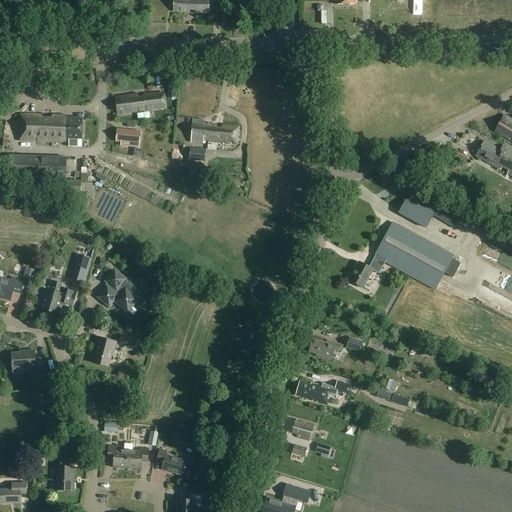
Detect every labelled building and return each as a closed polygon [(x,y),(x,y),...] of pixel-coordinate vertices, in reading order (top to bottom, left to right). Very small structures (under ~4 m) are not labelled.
[(173,0),(173,12),(189,13),(189,11),(194,11),(194,13),(208,14),(208,0),(173,0)] [(165,108),(163,94),(144,95),(144,98),(136,98),(136,94),(126,97),(126,96),(115,98),(117,114),(127,114),(147,111),(165,108)] [(20,115),(19,141),(67,142),(67,140),(69,140),(68,147),(81,148),(81,140),(82,119),(64,118),(64,116),(52,115),(51,119),(44,119),(44,115),(20,115)] [(511,141),(511,124),(511,123),(511,120),(504,116),(503,117),(501,120),(495,133),(511,141)] [(221,130),(215,130),(216,125),(203,124),(204,121),(193,120),(191,143),(203,144),(204,142),(237,144),(239,128),(221,126),(221,130)] [(121,146),(141,148),(142,133),(137,132),(117,130),(116,142),(121,143),(121,146)] [(484,141),(475,156),(500,170),(502,167),(509,171),(507,174),(511,176),(511,150),(503,146),(500,151),(484,141)] [(156,148),(156,157),(165,157),(164,148),(156,148)] [(190,149),(189,160),(204,162),(205,150),(190,149)] [(172,178),(189,177),(188,151),(171,152),(172,178)] [(8,173),(8,178),(42,179),(42,187),(55,188),(55,179),(56,179),(65,180),(66,158),(57,157),(9,155),(9,157),(8,173)] [(507,187),(511,179),(477,162),(473,170),(507,187)] [(203,177),(204,165),(191,164),(190,176),(203,177)] [(81,196),(81,181),(56,181),(56,195),(81,196)] [(398,213),(428,229),(438,211),(409,195),(398,213)] [(88,209),(90,202),(83,200),(81,206),(88,209)] [(385,262),(435,290),(453,257),(393,223),(375,256),(369,267),(359,262),(349,280),(363,288),(373,270),(379,274),(385,262)] [(94,266),(101,272),(107,265),(100,259),(94,266)] [(71,279),(71,280),(85,284),(89,269),(75,265),(71,279)] [(138,299),(131,294),(135,288),(125,280),(114,271),(105,282),(109,285),(98,298),(109,306),(113,301),(127,313),(138,299)] [(0,278),(0,297),(10,301),(13,291),(21,294),(24,282),(11,278),(10,282),(0,278)] [(76,293),(60,288),(61,284),(53,281),(50,291),(43,288),(40,298),(44,300),(41,310),(57,315),(61,303),(72,306),(76,293)] [(485,315),(492,305),(467,288),(460,298),(485,315)] [(119,344),(136,348),(139,338),(122,334),(119,344)] [(114,350),(116,342),(98,337),(95,346),(96,346),(92,363),(108,367),(111,356),(110,356),(112,350),(114,350)] [(346,348),(361,353),(364,342),(349,337),(346,348)] [(313,340),(308,353),(322,357),(322,359),(330,361),(333,349),(339,351),(341,345),(328,341),(327,344),(313,340)] [(35,359),(34,351),(24,352),(24,353),(12,354),(13,369),(30,368),(31,372),(45,371),(44,358),(35,359)] [(390,390),(393,382),(386,379),(382,387),(390,390)] [(336,396),(337,393),(343,394),(343,393),(345,394),(345,395),(350,396),(354,386),(346,383),(346,384),(344,384),(344,383),(337,381),(335,388),(322,384),(321,386),(317,384),(316,386),(300,382),(295,396),(307,399),(307,400),(312,402),(312,401),(317,402),(317,403),(326,406),(329,396),(336,396)] [(388,401),(390,394),(378,390),(376,397),(388,401)] [(394,395),(391,402),(407,408),(407,407),(409,400),(394,395)] [(409,400),(407,407),(415,410),(417,403),(409,400)] [(296,437),(308,442),(313,426),(284,418),(281,429),(297,434),(296,437)] [(160,437),(167,439),(169,432),(162,430),(160,437)] [(151,432),(148,445),(155,446),(158,433),(151,432)] [(113,468),(127,469),(129,444),(125,444),(124,451),(117,450),(117,447),(108,446),(108,459),(113,460),(113,468)] [(129,444),(127,469),(141,470),(141,462),(147,462),(148,449),(140,448),(139,451),(133,451),(133,444),(129,444)] [(293,447),(292,453),(304,457),(306,450),(293,447)] [(161,471),(183,477),(188,461),(166,455),(167,451),(159,449),(156,461),(163,463),(161,471)] [(55,490),(73,491),(74,467),(65,467),(66,459),(53,459),(53,468),(55,468),(55,490)] [(27,494),(26,484),(11,484),(11,490),(0,489),(0,503),(20,504),(20,494),(27,494)] [(268,499),(264,511),(292,511),(296,500),(308,503),(311,492),(286,485),(283,496),(281,503),(268,499)] [(177,501),(176,511),(194,511),(195,507),(212,507),(212,496),(190,496),(190,501),(177,501)]
